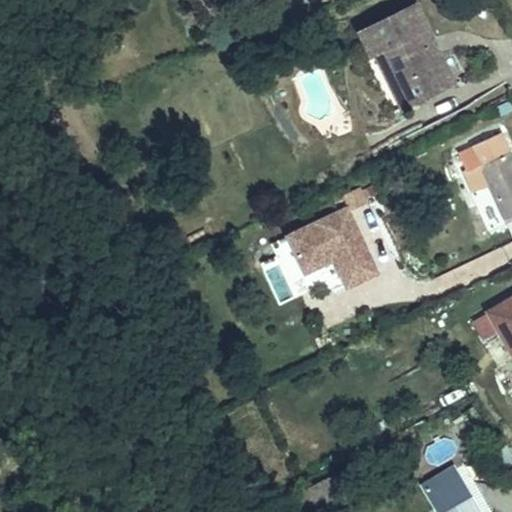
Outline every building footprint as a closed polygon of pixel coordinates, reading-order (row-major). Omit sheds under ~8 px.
[(373,39),(378,37),(391,32),(417,89),(459,70),(426,0),(404,0),(363,18),(373,39)] [(391,32),(378,37),(404,95),(417,89),(391,32)] [(461,148),(469,165),(478,162),(504,218),(511,214),(511,143),(505,129),(461,148)] [(478,162),(469,165),(494,223),(504,218),(478,162)] [(345,200),(287,230),(305,266),(330,253),(348,287),(381,269),(345,200)] [(459,283),(510,268),(505,252),(455,267),(459,283)] [(277,302),(294,295),(279,260),(263,266),(277,302)] [(511,283),(482,300),(511,350),(511,283)] [(452,449),(440,455),(472,510),(482,504),(452,449)] [(467,511),(472,510),(440,455),(425,463),(444,498),(427,506),(429,511),(467,511)]
